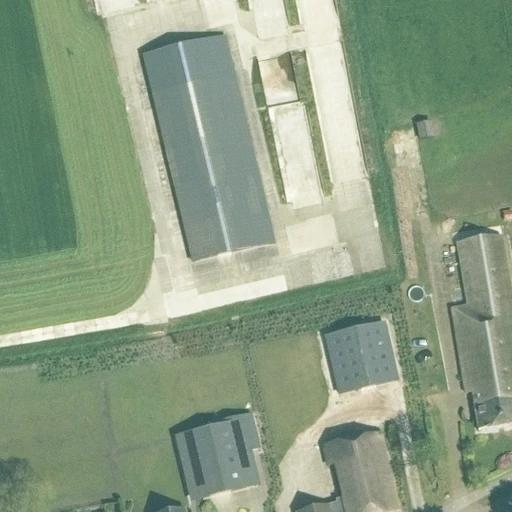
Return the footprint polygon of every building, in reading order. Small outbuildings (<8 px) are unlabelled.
[(192,267),(272,248),(250,155),(223,39),(142,58),(170,174),(192,267)] [(490,182),(490,192),(509,191),(508,181),(490,182)] [(511,319),(498,241),(454,249),(465,311),(447,314),(462,398),(469,397),(476,436),(511,429),(511,319)] [(195,436),(187,438),(202,502),(257,489),(251,464),(239,467),(237,457),(249,454),(242,425),(208,433),(195,436)] [(331,468),(340,501),(334,503),(335,506),(312,511),(397,511),(378,436),(324,450),(322,450),(327,469),(331,468)]
